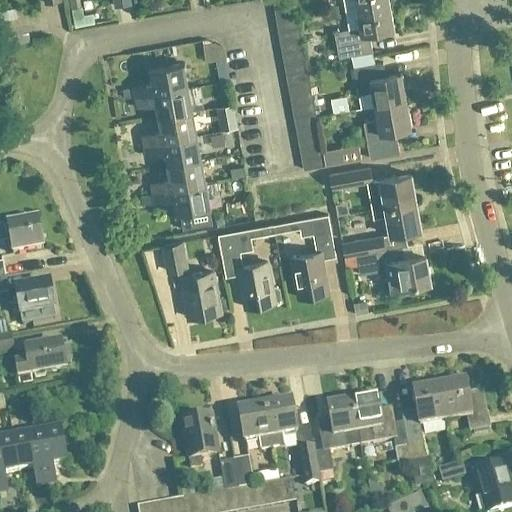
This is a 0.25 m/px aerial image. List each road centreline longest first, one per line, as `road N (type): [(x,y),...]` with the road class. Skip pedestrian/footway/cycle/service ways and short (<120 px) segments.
road 1 (residential): [(44,155),(75,70),(90,52),(249,18),(273,164)]
road 2 (residential): [(147,371),(511,335)]
road 3 (residential): [(511,328),(471,167),(456,27)]
road 4 (residential): [(44,155),(66,178),(147,371)]
road 5 (residential): [(102,504),(147,371)]
